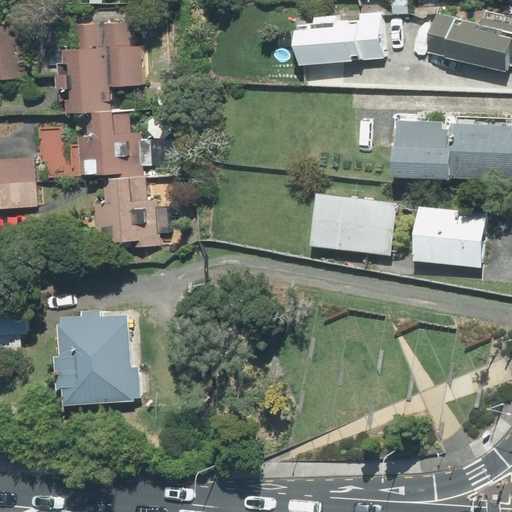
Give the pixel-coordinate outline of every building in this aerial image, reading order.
[(305,24),(308,62),(389,56),(386,12),(365,14),(365,20),(344,22),(344,17),(324,18),(324,23),(305,24)] [(511,32),(441,15),(432,51),(511,71),(511,32)] [(123,203),(97,205),(99,243),(126,241),(127,251),(167,248),(165,233),(173,233),(171,199),(154,200),(152,167),(158,167),(156,139),(148,140),(147,133),(138,134),(137,116),(127,117),(126,90),(150,88),(147,46),(140,47),(138,17),(0,26),(0,79),(24,78),(23,59),(41,57),(42,74),(66,72),(65,64),(79,63),(80,80),(63,81),(64,91),(80,90),(81,102),(72,103),(72,112),(105,110),(107,132),(81,134),(83,174),(131,170),(132,177),(121,178),(123,203)] [(402,121),(400,180),(511,184),(511,125),(459,123),(458,133),(448,133),(449,123),(402,121)] [(62,126),(42,126),(42,174),(77,174),(77,145),(62,145),(62,126)] [(0,209),(40,206),(36,157),(0,160),(0,209)] [(405,206),(318,192),(309,250),(396,264),(405,206)] [(494,209),(425,203),(420,260),(488,267),(494,209)] [(0,308),(0,354),(32,353),(30,307),(0,308)] [(141,366),(136,314),(66,321),(69,352),(56,353),(60,389),(66,388),(68,407),(149,398),(146,366),(141,366)]
